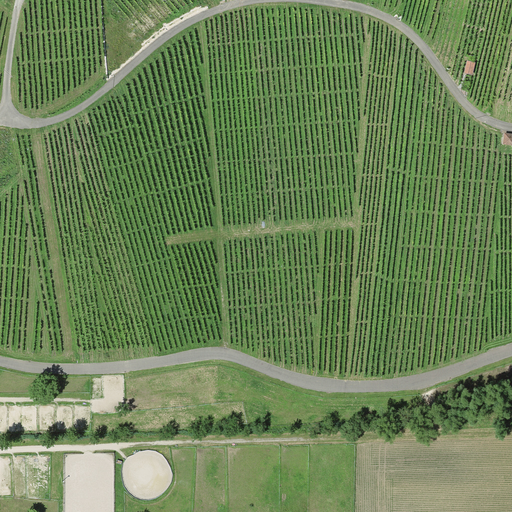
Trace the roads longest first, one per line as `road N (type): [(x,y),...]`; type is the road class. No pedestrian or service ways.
road 1 (unclassified): [(0,362),(100,368),(208,355),(240,358),(307,384),(396,384),(511,350)]
road 2 (track): [(254,0),(189,20),(49,121),(0,121)]
road 3 (track): [(511,127),(477,114),(396,24),(366,9),(309,0)]
road 4 (track): [(5,122),(21,0)]
